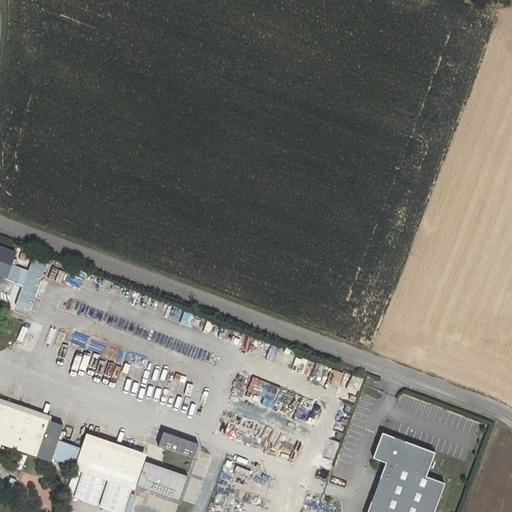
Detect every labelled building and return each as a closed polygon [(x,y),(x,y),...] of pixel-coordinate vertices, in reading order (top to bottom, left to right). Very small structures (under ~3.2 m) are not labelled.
[(14,253),(0,247),(0,275),(4,278),(9,264),(14,266),(16,261),(11,259),(14,253)] [(32,255),(27,270),(33,272),(38,258),(32,255)] [(197,326),(201,314),(163,302),(159,315),(197,326)] [(187,475),(83,439),(80,448),(72,445),(71,446),(67,445),(67,443),(56,439),(62,424),(0,403),(0,442),(49,460),(50,457),(74,465),(73,468),(82,471),(73,496),(95,504),(104,479),(133,489),(134,485),(178,500),(187,475)] [(194,458),(199,443),(163,430),(157,446),(194,458)] [(385,464),(367,511),(433,511),(444,484),(425,477),(433,453),(381,434),(371,459),(385,464)]
